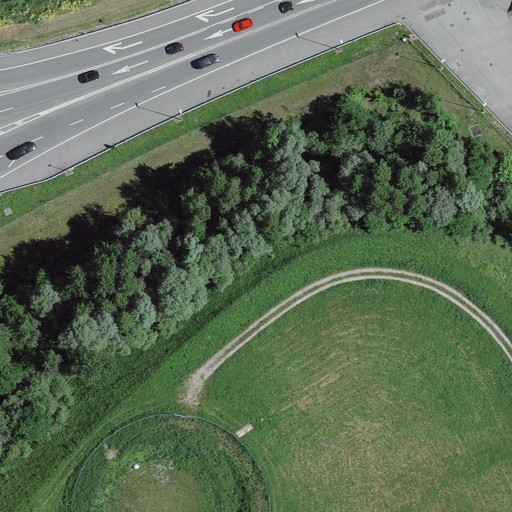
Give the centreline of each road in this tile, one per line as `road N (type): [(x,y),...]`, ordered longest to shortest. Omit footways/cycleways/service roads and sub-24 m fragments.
road 1 (track): [(511,352),(481,316),(440,289),(388,275),(344,275),(306,290),(196,379),(184,417)]
road 2 (trunk): [(0,156),(148,83),(362,0)]
road 3 (trunk): [(308,0),(0,112)]
road 4 (motorway): [(282,0),(0,81)]
